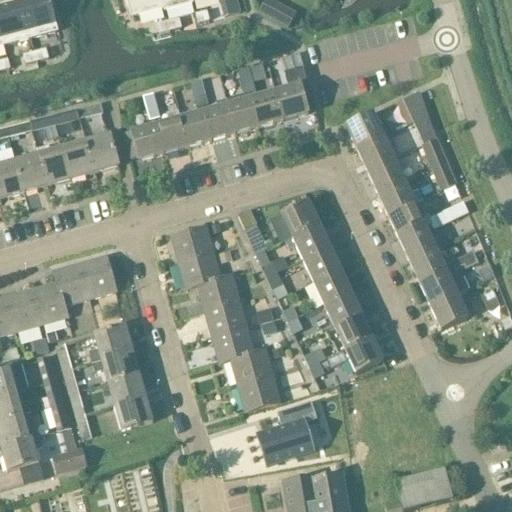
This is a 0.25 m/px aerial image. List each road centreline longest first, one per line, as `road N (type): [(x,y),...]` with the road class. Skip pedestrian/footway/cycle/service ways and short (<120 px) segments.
road 1 (residential): [(463,401),(428,375),(331,179),(132,229)]
road 2 (residential): [(198,453),(132,229)]
road 3 (unclassified): [(511,212),(439,0)]
road 4 (residential): [(132,229),(0,266)]
